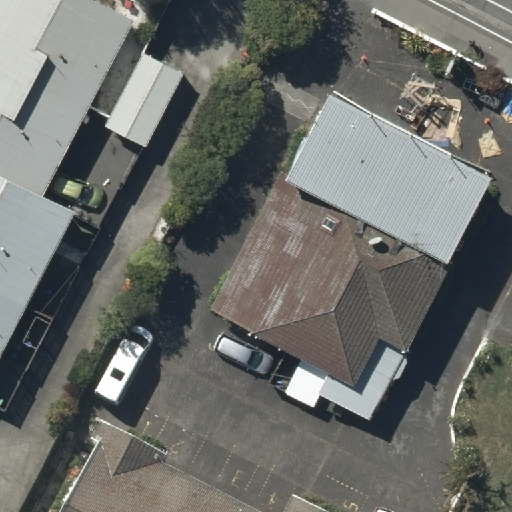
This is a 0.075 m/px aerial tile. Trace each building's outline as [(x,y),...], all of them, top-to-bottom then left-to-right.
[(132,13),(106,0),(0,0),(0,61),(85,105),(132,13)] [(85,105),(0,61),(0,178),(37,198),(85,105)] [(481,175),(322,93),(210,306),(335,370),(327,384),(362,402),(481,175)] [(37,198),(0,178),(0,286),(23,298),(67,213),(37,198)] [(0,341),(23,298),(0,286),(0,341)] [(156,458),(101,430),(57,511),(312,511),(293,502),(288,511),(226,511),(149,471),(156,458)]
